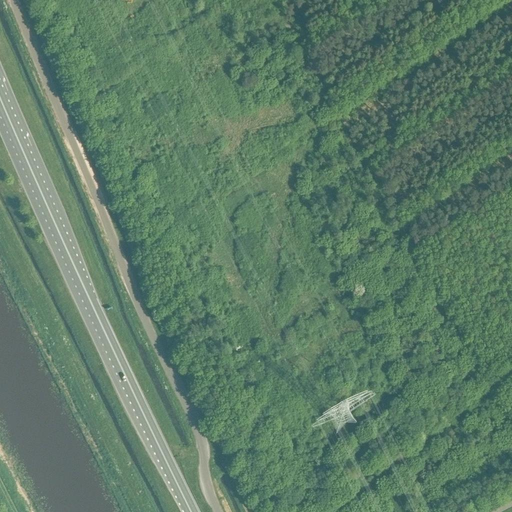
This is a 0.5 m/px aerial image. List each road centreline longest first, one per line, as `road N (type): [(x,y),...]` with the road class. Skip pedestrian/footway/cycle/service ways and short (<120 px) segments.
road 1 (unclassified): [(217,511),(191,414),(136,304),(13,0)]
road 2 (trunk): [(193,511),(0,100)]
